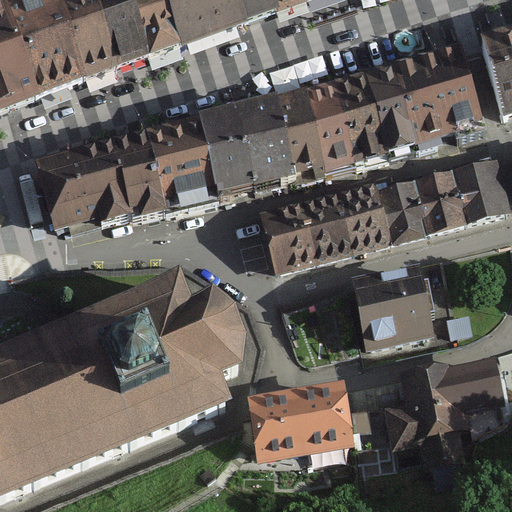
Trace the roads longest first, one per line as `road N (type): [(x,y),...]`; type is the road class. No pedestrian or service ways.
road 1 (residential): [(443,0),(20,151)]
road 2 (residential): [(511,240),(270,301),(240,254),(211,238)]
road 3 (residential): [(211,238),(236,216),(511,143)]
road 4 (residential): [(211,238),(59,255),(36,242),(20,151)]
